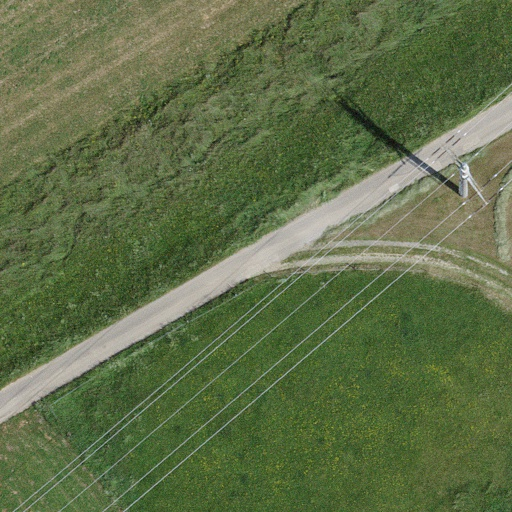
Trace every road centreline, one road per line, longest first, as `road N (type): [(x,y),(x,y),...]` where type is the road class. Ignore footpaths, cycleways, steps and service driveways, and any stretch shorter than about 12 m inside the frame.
road 1 (unclassified): [(0,410),(511,112)]
road 2 (track): [(511,291),(454,264),(366,246),(258,255)]
